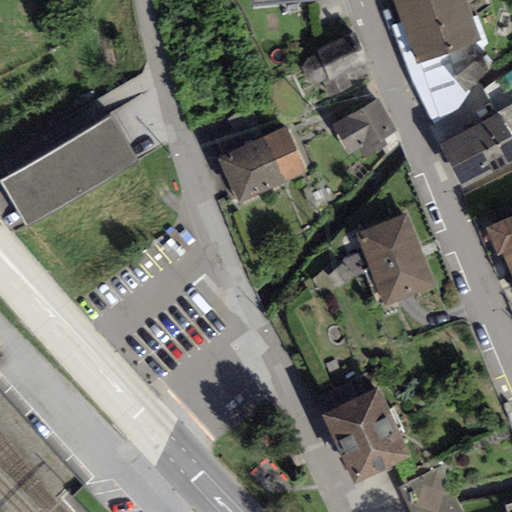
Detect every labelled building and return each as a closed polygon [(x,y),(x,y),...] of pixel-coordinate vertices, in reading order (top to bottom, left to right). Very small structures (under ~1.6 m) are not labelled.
[(466,0),(393,0),(417,63),(481,39),(467,2),(466,0)] [(368,65),(354,33),(315,51),(318,55),(309,59),(302,67),(308,81),(317,84),(322,84),(328,98),(352,87),(346,75),(368,65)] [(377,100),(332,126),(350,155),(360,150),(365,159),(387,146),(383,141),(396,133),(377,100)] [(511,103),(439,139),(463,188),(511,163),(511,103)] [(0,181),(27,225),(137,160),(110,116),(0,181)] [(286,127),(217,157),(237,205),(307,175),(286,127)] [(409,215),(355,233),(381,307),(435,289),(409,215)] [(511,216),(485,229),(498,256),(502,254),(511,276),(511,216)] [(375,389),(329,412),(360,473),(406,450),(375,389)]
